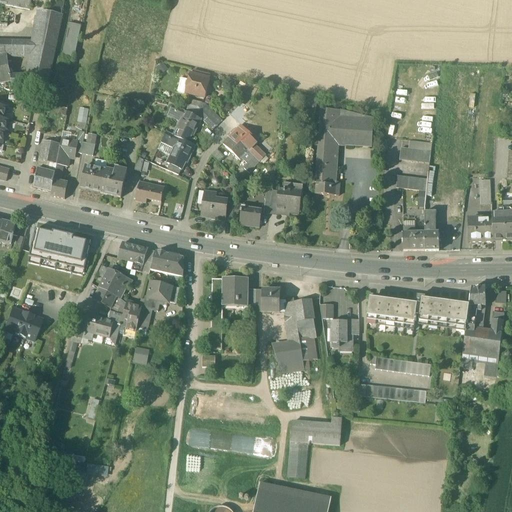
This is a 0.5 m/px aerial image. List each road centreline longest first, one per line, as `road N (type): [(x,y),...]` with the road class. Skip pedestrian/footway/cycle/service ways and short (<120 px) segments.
road 1 (secondary): [(197,247),(391,270),(511,270)]
road 2 (residential): [(197,247),(183,386)]
road 3 (track): [(183,386),(167,511)]
